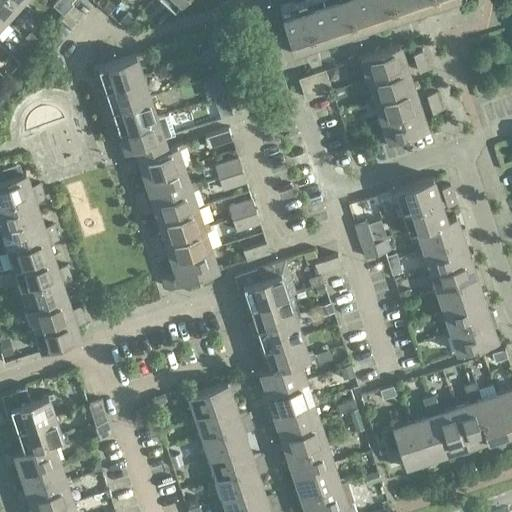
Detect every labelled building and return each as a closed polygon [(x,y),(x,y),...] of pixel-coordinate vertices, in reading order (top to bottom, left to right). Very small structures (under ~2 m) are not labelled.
[(22,5),(15,0),(0,0),(0,14),(4,18),(16,5),(19,8),(22,5)] [(55,0),(52,4),(63,13),(74,0),(55,0)] [(166,0),(170,3),(167,7),(170,10),(179,0),(166,0)] [(295,0),(279,5),(291,44),(313,37),(300,0),(295,0)] [(300,0),(313,37),(333,30),(323,0),(300,0)] [(323,0),(333,30),(354,23),(346,0),(323,0)] [(346,0),(354,23),(374,16),(368,0),(346,0)] [(368,0),(374,16),(395,9),(391,0),(368,0)] [(391,0),(395,9),(415,3),(414,0),(391,0)] [(439,0),(437,1),(440,10),(449,7),(446,0),(439,0)] [(428,4),(431,13),(440,10),(437,1),(428,4)] [(396,14),(399,24),(408,21),(405,11),(396,14)] [(387,17),(390,27),(399,24),(396,14),(387,17)] [(355,28),(358,37),(367,34),(364,25),(355,28)] [(51,28),(42,37),(53,47),(62,37),(51,28)] [(346,31),(349,40),(358,37),(355,28),(346,31)] [(314,41),(317,51),(326,48),(323,38),(314,41)] [(305,45),(309,58),(319,55),(317,51),(314,41),(305,45)] [(399,43),(361,55),(368,77),(406,64),(399,43)] [(418,70),(428,67),(422,49),(412,52),(418,70)] [(93,67),(96,76),(100,74),(105,87),(142,74),(137,58),(142,56),(140,51),(93,67)] [(406,64),(368,77),(375,97),(413,85),(406,64)] [(331,87),(325,68),(298,76),(305,96),(331,87)] [(209,96),(228,91),(221,70),(203,75),(209,96)] [(142,74),(105,87),(109,99),(104,101),(107,109),(154,93),(153,90),(148,91),(142,74)] [(413,85),(375,97),(382,118),(420,105),(413,85)] [(432,111),(441,108),(435,90),(426,93),(432,111)] [(154,93),(107,109),(109,117),(114,115),(118,128),(156,115),(150,99),(155,97),(154,93)] [(420,105),(382,118),(389,139),(427,127),(420,105)] [(164,113),(156,115),(118,128),(122,140),(118,142),(121,151),(135,146),(163,137),(171,134),(164,113)] [(228,126),(204,134),(208,145),(232,138),(228,126)] [(163,137),(135,146),(138,156),(166,146),(163,137)] [(166,146),(138,156),(145,177),(183,165),(177,148),(182,146),(181,142),(166,146)] [(242,168),(238,156),(214,164),(218,176),(242,168)] [(124,160),(127,170),(136,167),(133,157),(124,160)] [(183,165),(145,177),(152,198),(194,184),(193,180),(188,182),(183,165)] [(242,168),(218,176),(222,188),(246,180),(242,168)] [(0,202),(42,189),(39,181),(29,184),(25,171),(0,178),(0,202)] [(432,175),(394,188),(400,205),(395,207),(396,211),(439,197),(432,175)] [(443,195),(453,192),(450,183),(440,186),(443,195)] [(194,184),(152,198),(159,218),(197,206),(191,189),(196,187),(194,184)] [(42,189),(0,202),(0,221),(1,225),(39,212),(35,200),(44,197),(42,189)] [(144,190),(135,193),(138,202),(147,199),(144,190)] [(446,204),(456,201),(453,192),(443,195),(446,204)] [(256,209),(252,197),(228,205),(232,217),(256,209)] [(439,197),(396,211),(397,215),(402,213),(407,230),(455,214),(445,217),(439,197)] [(147,199),(138,202),(141,211),(150,208),(147,199)] [(197,206),(159,218),(165,239),(208,225),(207,221),(202,223),(197,206)] [(256,209),(232,217),(236,228),(260,221),(256,209)] [(39,212),(1,225),(6,242),(2,243),(3,247),(55,230),(53,222),(43,225),(39,212)] [(455,214),(407,230),(408,231),(417,228),(422,244),(418,245),(419,249),(466,233),(464,225),(459,227),(455,214)] [(366,218),(365,218),(354,222),(362,244),(373,241),(366,218)] [(208,225),(165,239),(172,259),(210,247),(205,230),(209,228),(208,225)] [(55,230),(3,247),(4,251),(9,249),(14,266),(52,254),(48,241),(58,238),(55,230)] [(158,231),(148,234),(151,244),(161,240),(158,231)] [(466,233),(419,249),(420,253),(425,251),(430,268),(469,255),(464,243),(469,241),(466,233)] [(373,241),(362,244),(365,256),(389,248),(385,237),(373,241)] [(242,247),(246,258),(269,250),(265,239),(242,247)] [(161,240),(151,244),(154,252),(164,249),(161,240)] [(210,247),(172,259),(179,281),(222,267),(220,262),(216,264),(210,247)] [(395,251),(386,254),(385,254),(391,273),(401,270),(395,251)] [(337,252),(316,259),(313,260),(317,272),(341,264),(337,252)] [(52,254),(14,266),(20,283),(15,284),(16,288),(69,271),(66,263),(57,266),(52,254)] [(469,255),(430,268),(436,285),(431,286),(433,290),(480,274),(477,266),(473,268),(469,255)] [(261,277),(257,266),(234,274),(240,294),(245,292),(249,305),(287,293),(281,275),(286,274),(285,269),(261,277)] [(69,271),(16,288),(18,292),(22,290),(28,307),(66,295),(62,282),(72,279),(69,271)] [(171,272),(162,276),(165,285),(174,282),(171,272)] [(480,274),(433,290),(434,294),(439,292),(444,309),(482,296),(478,284),(483,282),(480,274)] [(410,296),(407,286),(398,289),(401,299),(410,296)] [(287,293),(249,305),(253,318),(249,319),(251,327),(299,311),(297,307),(292,309),(287,293)] [(66,295),(28,307),(33,324),(20,328),(22,332),(82,312),(80,304),(70,307),(66,295)] [(482,296),(444,309),(450,326),(445,327),(446,331),(494,315),(491,308),(486,309),(482,296)] [(299,311),(251,327),(254,335),(259,333),(263,346),(300,334),(295,316),(300,315),(299,311)] [(82,312),(22,332),(23,335),(36,331),(42,349),(80,336),(76,323),(85,320),(82,312)] [(494,315),(446,331),(447,335),(452,333),(458,351),(496,338),(492,325),(496,323),(494,315)] [(300,334),(263,346),(267,359),(262,360),(265,368),(298,358),(307,355),(308,358),(314,357),(311,348),(306,350),(300,334)] [(494,360),(507,355),(504,346),(491,351),(494,360)] [(298,358),(265,368),(255,371),(258,379),(263,378),(267,390),(305,378),(298,358)] [(189,393),(196,414),(234,402),(229,389),(239,386),(236,377),(189,393)] [(305,378),(267,390),(271,403),(266,405),(269,412),(316,397),(315,393),(310,395),(305,378)] [(510,436),(495,392),(481,396),(475,379),(469,381),(487,436),(501,432),(503,438),(510,436)] [(487,436),(469,381),(463,383),(469,400),(454,405),(469,450),(476,447),(474,441),(487,436)] [(395,392),(392,383),(379,388),(382,397),(395,392)] [(52,392),(30,399),(25,385),(0,394),(7,413),(12,412),(17,427),(54,415),(49,398),(54,396),(52,392)] [(511,386),(495,392),(510,436),(511,435),(511,386)] [(164,392),(149,397),(151,405),(133,411),(137,422),(161,414),(157,403),(167,400),(164,392)] [(469,450),(454,405),(440,410),(434,393),(428,395),(446,450),(460,445),(462,452),(469,450)] [(446,450),(428,395),(422,397),(427,414),(413,419),(428,463),(435,461),(433,454),(446,450)] [(83,428),(85,434),(87,439),(111,432),(100,397),(88,401),(95,424),(83,428)] [(316,397),(269,412),(271,421),(276,419),(280,431),(318,419),(313,402),(318,401),(316,397)] [(234,402),(196,414),(202,435),(250,419),(248,411),(238,414),(234,402)] [(17,427),(23,447),(23,448),(52,438),(52,439),(61,436),(61,435),(66,434),(65,430),(60,431),(54,415),(17,427)] [(250,419),(202,435),(209,455),(247,443),(243,430),(253,427),(250,419)] [(318,419),(280,431),(284,444),(280,446),(282,454),(330,438),(329,434),(324,436),(318,419)] [(428,463),(413,419),(392,425),(404,464),(419,459),(421,465),(428,463)] [(76,437),(85,434),(83,428),(74,431),(76,437)] [(23,448),(23,447),(14,450),(4,453),(7,462),(17,459),(21,471),(58,459),(52,439),(52,438),(23,448)] [(330,438),(282,454),(285,462),(290,460),(294,473),(332,460),(326,443),(331,442),(330,438)] [(11,441),(1,445),(4,453),(14,450),(11,441)] [(247,443),(209,455),(216,476),(264,460),(261,452),(251,455),(247,443)] [(58,459),(21,471),(25,484),(15,487),(18,495),(70,478),(69,474),(64,476),(58,459)] [(264,460),(216,476),(223,496),(261,484),(256,471),(266,468),(264,460)] [(332,460),(294,473),(298,485),(293,487),(296,495),(343,479),(342,475),(337,477),(332,460)] [(70,478),(18,495),(21,503),(30,500),(34,511),(35,511),(72,500),(67,483),(71,482),(70,478)] [(343,479),(296,495),(298,503),(303,501),(306,511),(314,511),(345,502),(340,484),(344,483),(343,479)] [(261,484),(223,496),(227,511),(244,511),(277,501),(274,493),(265,496),(261,484)] [(76,511),(72,500),(35,511),(76,511)] [(277,501),(244,511),(270,511),(280,509),(277,501)]
